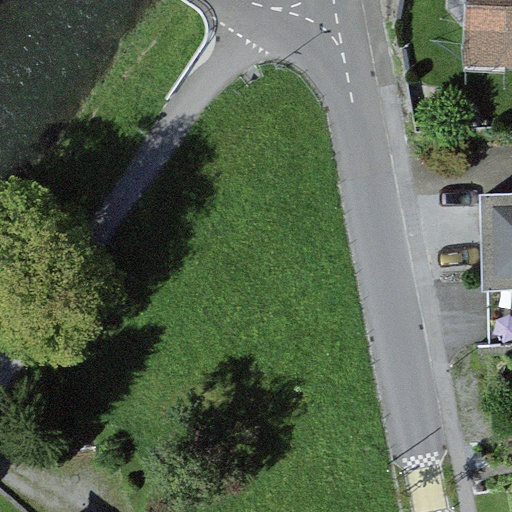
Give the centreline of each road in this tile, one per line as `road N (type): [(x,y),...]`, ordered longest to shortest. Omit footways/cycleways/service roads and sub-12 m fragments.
road 1 (residential): [(281,7),(342,32),(366,82),(436,511)]
road 2 (track): [(281,7),(260,38),(180,110),(0,376)]
